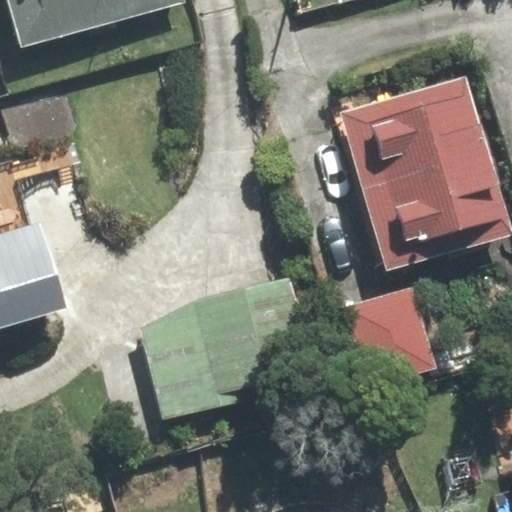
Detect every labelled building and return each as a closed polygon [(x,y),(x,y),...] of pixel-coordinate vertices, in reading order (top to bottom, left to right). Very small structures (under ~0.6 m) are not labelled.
[(3,0),(15,40),(157,0),(3,0)] [(511,226),(468,76),(344,112),(388,264),(511,228),(511,226)] [(0,320),(64,303),(48,248),(0,261),(0,320)] [(412,294),(350,312),(371,386),(434,368),(412,294)] [(293,299),(141,336),(162,424),(314,387),(293,299)]
